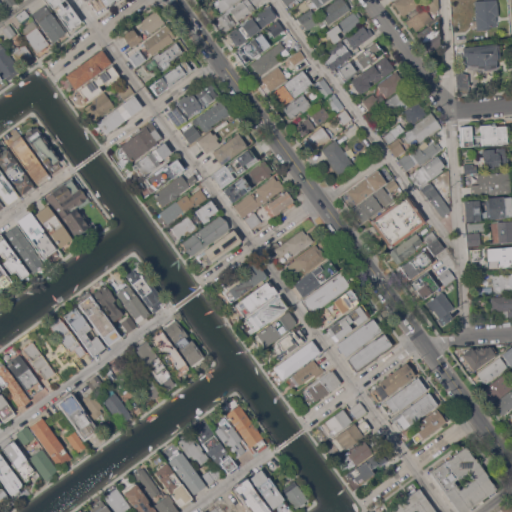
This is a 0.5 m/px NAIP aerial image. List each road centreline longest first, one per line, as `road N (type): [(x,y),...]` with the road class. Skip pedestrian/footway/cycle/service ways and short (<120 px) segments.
road 1 (tertiary): [(175,0),(511,465)]
road 2 (residential): [(362,500),(475,416)]
road 3 (residential): [(370,0),(451,109)]
